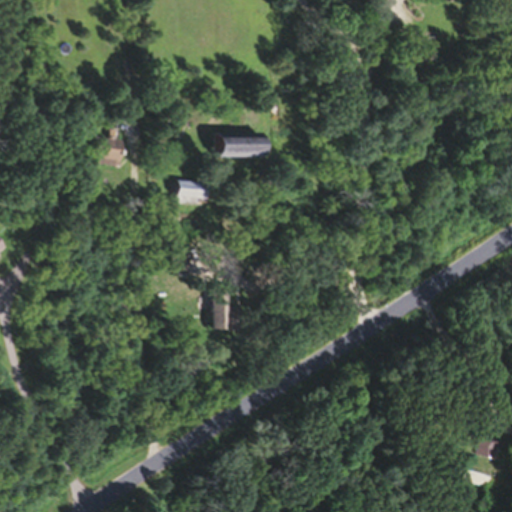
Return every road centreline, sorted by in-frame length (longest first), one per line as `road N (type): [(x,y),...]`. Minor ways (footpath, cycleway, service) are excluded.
road 1 (tertiary): [(511,228),(72,511)]
road 2 (residential): [(150,459),(131,133)]
road 3 (residential): [(382,310),(343,202),(377,0)]
